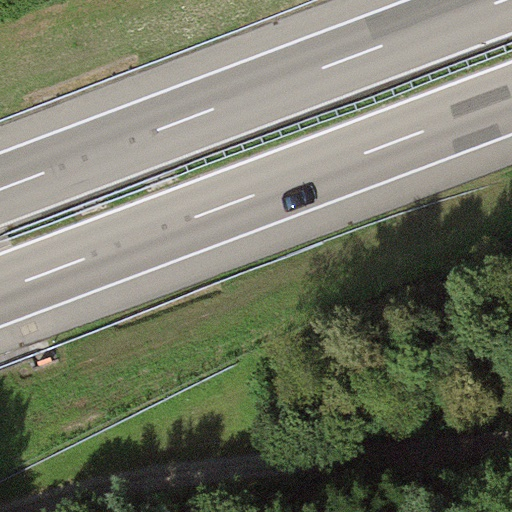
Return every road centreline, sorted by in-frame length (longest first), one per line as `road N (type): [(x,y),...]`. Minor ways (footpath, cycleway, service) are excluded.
road 1 (motorway): [(0,292),(511,101)]
road 2 (motorway): [(510,0),(0,190)]
road 3 (track): [(511,459),(67,511)]
